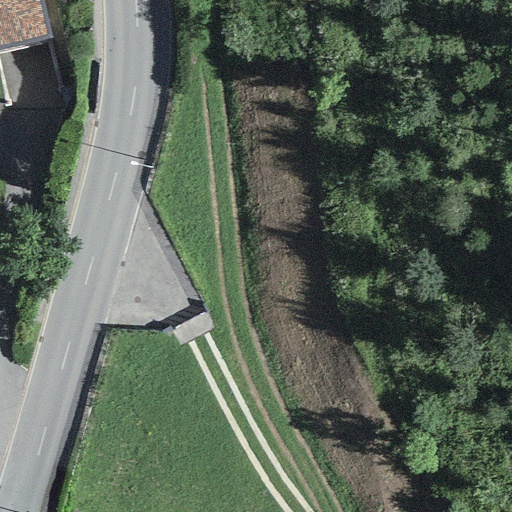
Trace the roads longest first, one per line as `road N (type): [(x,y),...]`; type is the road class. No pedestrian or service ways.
road 1 (tertiary): [(134,0),(136,51),(120,145),(14,511)]
road 2 (track): [(303,511),(244,364),(216,329),(176,306),(83,275)]
road 3 (unknown): [(12,161),(52,84),(43,0)]
